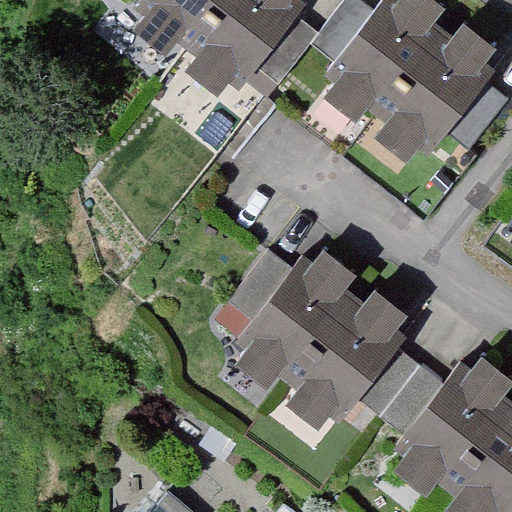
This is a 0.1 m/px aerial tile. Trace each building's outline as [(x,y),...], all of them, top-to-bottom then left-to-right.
[(153,0),(144,13),(170,32),(181,18),(212,41),(197,61),(222,79),(232,67),(244,76),(300,0),(153,0)] [(400,0),(399,2),(396,0),(377,0),(340,49),(355,61),(337,85),(363,106),(374,91),(401,112),(391,125),(417,145),(427,133),(437,140),(448,125),(473,144),(511,94),(485,74),(492,65),(481,57),(496,37),(469,17),(458,31),(435,14),(445,0),(400,0)] [(511,395),(504,389),(511,378),(511,372),(486,352),(469,374),(460,368),(450,381),(396,340),(407,326),(395,317),(407,302),(381,283),(368,300),(346,283),(358,266),(329,244),(319,257),(309,249),(296,265),(274,248),(238,295),(261,312),(247,330),(259,339),(250,352),(274,370),(282,360),(309,381),(300,392),(324,411),(334,398),(344,405),(357,387),(414,430),(408,438),(420,448),(410,461),(431,477),(440,465),(469,487),(457,501),(471,511),(489,511),(494,506),(500,510),(511,494),(511,395)] [(200,511),(171,485),(145,511),(200,511)] [(301,511),(290,502),(281,511),(301,511)]
